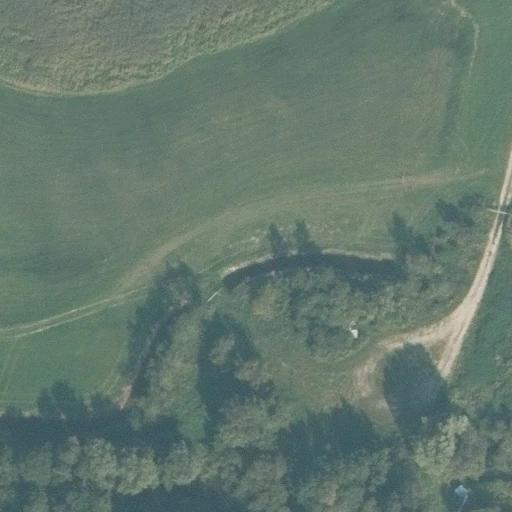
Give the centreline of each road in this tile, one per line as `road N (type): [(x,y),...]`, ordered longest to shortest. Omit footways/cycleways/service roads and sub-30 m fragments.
road 1 (track): [(511,168),(481,270),(458,312),(381,350),(364,367),(363,391),(381,409),(404,410),(429,397),(450,357)]
road 2 (track): [(0,337),(151,288),(194,285),(283,369),(363,391)]
